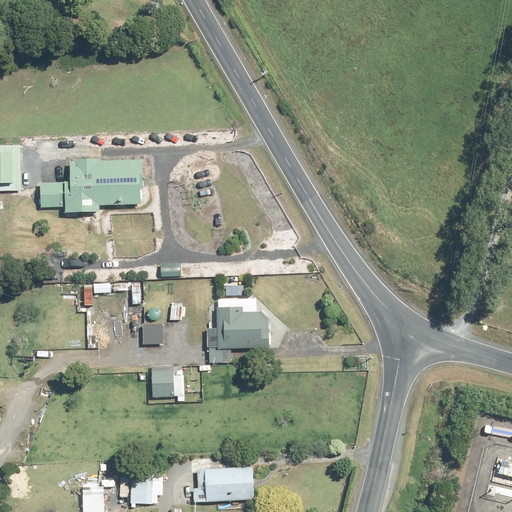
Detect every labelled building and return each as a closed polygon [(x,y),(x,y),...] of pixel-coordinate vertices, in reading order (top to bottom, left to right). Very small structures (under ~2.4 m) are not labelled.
[(25,143),(0,143),(0,191),(26,191),(25,143)] [(147,204),(146,160),(73,163),(74,181),(42,182),(43,206),(70,206),(70,213),(104,212),(104,206),(147,204)] [(165,278),(184,278),(185,264),(165,263),(165,278)] [(116,292),(129,291),(128,281),(116,282),(116,292)] [(97,294),(116,292),(116,282),(96,283),(96,285),(97,294)] [(97,294),(96,285),(86,286),(88,307),(98,306),(97,294)] [(144,285),(134,285),(134,305),(143,305),(144,285)] [(185,303),(172,302),(171,319),(184,320),(185,303)] [(235,348),(275,350),(276,311),(219,309),(219,322),(211,322),(209,362),(235,363),(235,348)] [(104,311),(90,311),(90,346),(104,346),(104,311)] [(178,370),(156,370),(156,397),(178,397),(178,403),(187,403),(187,375),(178,375),(178,370)] [(37,428),(47,406),(36,401),(26,424),(37,428)] [(21,465),(29,443),(20,439),(11,462),(21,465)] [(257,466),(201,470),(202,490),(196,490),(197,505),(260,501),(257,466)] [(167,496),(167,477),(134,477),(134,504),(155,504),(155,496),(167,496)] [(108,511),(108,486),(84,487),(84,511),(108,511)]
